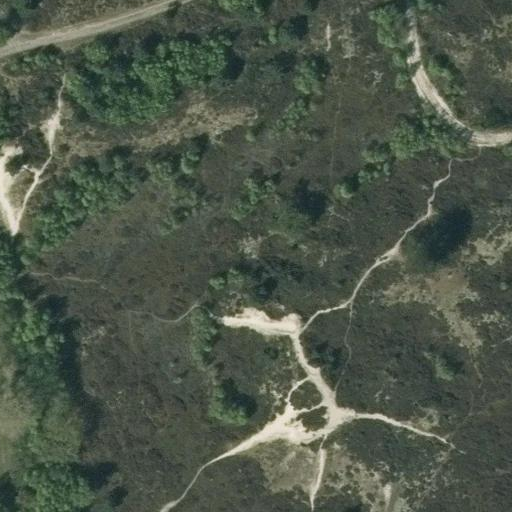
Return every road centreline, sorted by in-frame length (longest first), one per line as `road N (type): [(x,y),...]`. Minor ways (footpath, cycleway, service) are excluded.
road 1 (track): [(0,57),(195,0)]
road 2 (track): [(408,0),(413,64),(442,123),(467,135),(511,138)]
